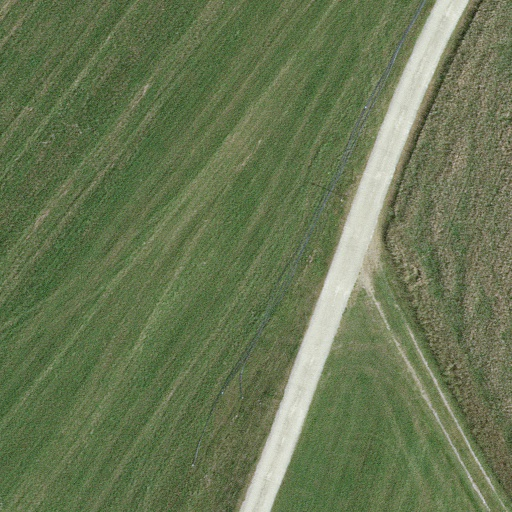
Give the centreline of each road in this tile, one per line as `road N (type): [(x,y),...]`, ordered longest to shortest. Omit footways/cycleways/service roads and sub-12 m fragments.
road 1 (track): [(353,244),(501,511)]
road 2 (track): [(253,511),(353,244)]
road 3 (track): [(353,244),(414,78),(453,0)]
